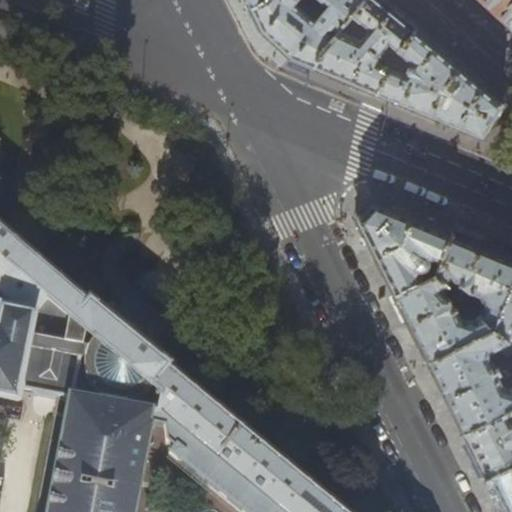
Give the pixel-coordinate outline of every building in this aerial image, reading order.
[(336,17),(336,16),(335,15),(338,12),(346,18),(361,0),(260,0),(250,6),(257,22),(261,28),(290,56),(298,59),(313,65),(319,50),(333,34),(325,27),(327,25),(328,26),(330,26),(331,25),(333,25),(334,24),(335,23),(336,22),(336,20),(336,19),(336,17)] [(387,42),(396,48),(415,28),(404,19),(388,6),(380,0),(361,0),(346,18),(333,34),(319,50),(313,65),(355,83),(376,91),(386,65),(375,60),(377,54),(382,56),(385,50),(382,47),(387,42)] [(511,0),(482,0),(483,1),(507,24),(511,18),(511,0)] [(396,48),(386,65),(376,91),(429,113),(482,135),(503,102),(453,60),(415,28),(396,48)] [(372,198),(355,217),(365,238),(373,253),(393,293),(421,278),(417,271),(419,268),(421,269),(423,268),(425,267),(427,265),(428,262),(428,259),(432,257),(439,260),(451,231),(409,214),(372,198)] [(22,390),(70,400),(155,418),(158,398),(178,375),(170,369),(173,366),(140,338),(122,323),(90,296),(87,300),(0,226),(0,294),(6,300),(3,317),(35,325),(22,390)] [(511,256),(485,245),(451,231),(439,260),(433,273),(445,284),(468,305),(472,300),(468,297),(467,298),(454,286),(455,282),(469,290),(478,294),(483,302),(478,314),(492,327),(511,279),(511,256)] [(421,278),(393,293),(410,325),(427,360),(492,327),(478,314),(468,305),(458,316),(454,308),(456,306),(455,305),(457,303),(452,299),(450,302),(438,288),(445,284),(433,273),(421,278)] [(511,345),(511,279),(492,327),(511,345)] [(483,302),(478,294),(472,300),(468,305),(478,314),(483,302)] [(0,398),(19,402),(22,390),(35,325),(3,317),(0,330),(0,329),(0,398)] [(511,345),(492,327),(427,360),(444,394),(463,432),(505,410),(511,406),(511,386),(508,388),(502,386),(486,355),(488,347),(494,345),(498,351),(500,351),(507,357),(511,350),(511,345)] [(155,418),(152,430),(160,431),(257,511),(344,511),(341,509),(178,375),(158,398),(155,418)] [(136,511),(152,430),(155,418),(70,400),(48,511),(136,511)] [(505,410),(463,432),(474,453),(486,476),(511,463),(511,416),(509,418),(505,410)] [(511,511),(511,463),(486,476),(503,511),(511,511)]
